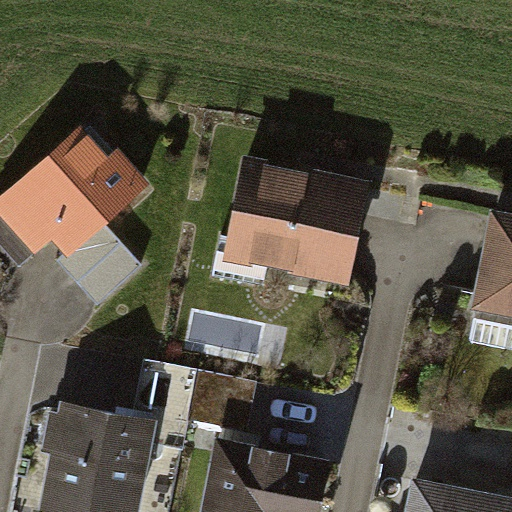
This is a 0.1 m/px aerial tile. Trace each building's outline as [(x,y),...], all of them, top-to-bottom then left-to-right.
[(142,194),(83,128),(0,201),(0,233),(32,269),(57,246),(68,259),(142,194)] [(368,189),(242,163),(222,262),(348,288),(368,189)] [(511,224),(491,220),(472,315),(511,322),(511,224)] [(139,511),(154,430),(59,412),(40,511),(139,511)] [(326,511),(334,472),(218,451),(206,511),(326,511)] [(511,511),(511,492),(422,474),(413,511),(511,511)]
